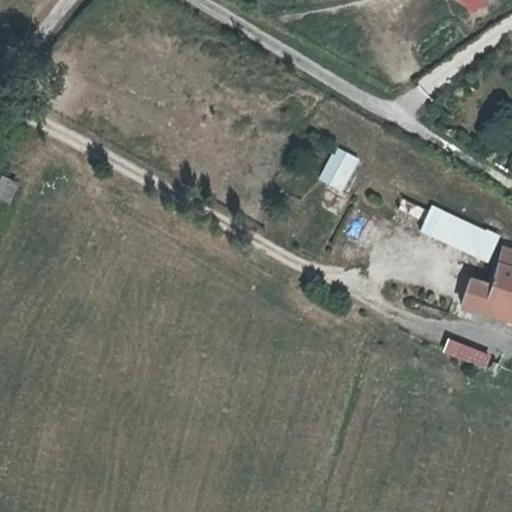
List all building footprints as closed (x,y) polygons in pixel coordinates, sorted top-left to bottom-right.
[(459,0),(470,14),(487,2),(485,0),(459,0)] [(364,154),(334,138),(317,169),(328,175),(313,195),(335,206),(364,154)] [(0,201),(9,205),(18,183),(0,175),(0,201)] [(402,194),(394,211),(421,223),(417,231),(487,262),(499,236),(402,194)] [(351,211),(342,233),(359,239),(368,217),(351,211)] [(511,297),(511,244),(502,242),(492,276),(468,269),(458,297),(484,304),(488,290),(511,297)] [(484,304),(511,313),(511,297),(488,290),(484,304)] [(446,338),(441,354),(486,367),(491,352),(446,338)]
